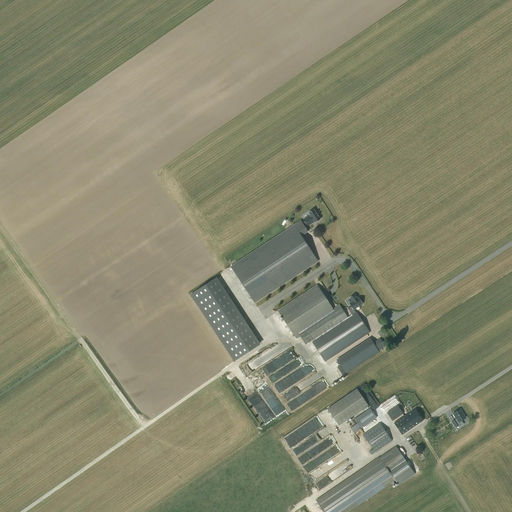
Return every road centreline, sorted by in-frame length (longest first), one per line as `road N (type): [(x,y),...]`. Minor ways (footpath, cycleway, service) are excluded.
road 1 (track): [(24,511),(145,425),(0,218)]
road 2 (track): [(145,425),(281,334)]
